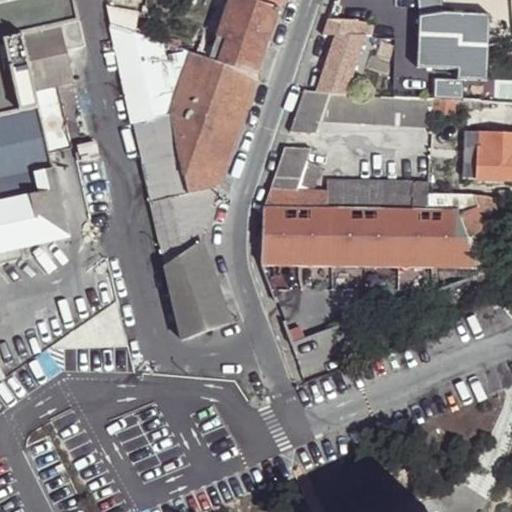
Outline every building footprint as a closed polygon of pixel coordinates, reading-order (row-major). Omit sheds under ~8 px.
[(0,0),(0,116),(38,108),(34,90),(22,34),(79,22),(73,0),(0,0)] [(230,0),(217,0),(209,24),(221,27),(230,0)] [(252,0),(230,0),(221,27),(218,35),(227,38),(222,54),(219,61),(257,74),(279,9),(252,0)] [(252,0),(279,9),(281,0),(252,0)] [(361,8),(364,0),(334,0),(333,6),(328,20),(323,33),(322,37),(333,37),(313,93),(329,95),(339,95),(346,95),(365,36),(351,35),(356,22),(361,8)] [(107,10),(111,24),(135,32),(135,29),(137,14),(107,10)] [(84,47),(79,22),(22,34),(34,90),(56,85),(72,81),(73,81),(69,60),(67,50),(84,47)] [(127,98),(132,123),(168,115),(169,111),(162,79),(158,59),(153,38),(144,35),(135,32),(111,24),(124,86),(127,98)] [(145,31),(144,35),(153,38),(162,42),(165,35),(165,34),(145,30),(145,31)] [(165,35),(162,42),(165,42),(176,47),(178,40),(165,35)] [(218,35),(214,47),(213,51),(222,54),(227,38),(218,35)] [(162,42),(153,38),(158,59),(169,57),(165,42),(162,42)] [(199,42),(194,53),(210,58),(213,51),(214,47),(199,42)] [(188,195),(217,188),(230,151),(235,137),(257,74),(219,61),(210,58),(194,53),(190,51),(169,111),(168,115),(170,115),(188,195)] [(213,51),(210,58),(219,61),(222,54),(213,51)] [(182,69),(186,57),(177,54),(173,66),(182,69)] [(169,57),(158,59),(162,79),(170,77),(169,57)] [(472,102),(479,103),(481,74),(462,72),(461,102),(472,102)] [(479,103),(492,104),(492,93),(493,75),(481,74),(479,103)] [(493,75),(492,93),(502,94),(504,75),(493,75)] [(56,85),(34,90),(38,108),(40,117),(47,116),(50,135),(48,136),(52,152),(69,148),(56,85)] [(316,134),(320,122),(329,95),(313,93),(302,93),(299,105),(294,119),(290,132),(316,134)] [(355,96),(346,95),(339,95),(329,95),(320,122),(430,127),(431,100),(369,96),(355,96)] [(455,116),(455,108),(456,102),(433,101),(432,113),(455,116)] [(38,108),(0,116),(0,252),(67,237),(52,168),(48,155),(52,155),(52,152),(48,136),(50,135),(47,116),(40,117),(38,108)] [(132,123),(164,267),(198,243),(188,195),(170,115),(168,115),(132,123)] [(511,181),(511,133),(465,132),(462,179),(511,181)] [(82,145),(86,160),(102,156),(98,141),(82,145)] [(312,149),(284,147),(280,161),(275,174),(270,188),(298,191),(302,176),(308,162),(312,149)] [(302,176),(298,191),(313,191),(321,168),(308,162),(302,176)] [(427,211),(427,199),(427,185),(328,182),(327,193),(327,209),(427,211)] [(198,243),(199,243),(217,188),(188,195),(198,243)] [(270,188),(263,207),(326,209),(327,209),(327,193),(326,193),(313,191),(298,191),(270,188)] [(499,268),(496,259),(477,207),(474,195),(453,202),(456,211),(457,214),(476,269),(478,276),(499,268)] [(427,199),(427,211),(447,211),(448,200),(427,199)] [(261,263),(476,269),(457,214),(456,211),(447,211),(427,211),(327,209),(326,209),(263,207),(261,263)] [(181,341),(229,324),(199,243),(198,243),(164,267),(181,341)] [(308,340),(318,368),(353,356),(343,328),(308,340)]
